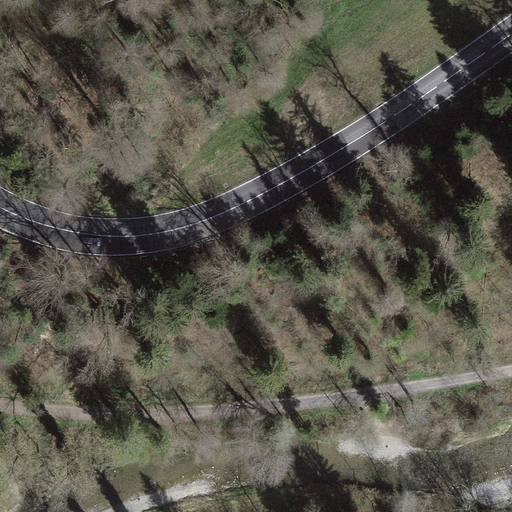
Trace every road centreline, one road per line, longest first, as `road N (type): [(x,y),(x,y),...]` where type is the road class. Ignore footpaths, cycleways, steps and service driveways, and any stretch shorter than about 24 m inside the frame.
road 1 (tertiary): [(0,205),(70,232),(122,236),(178,227),(314,165),(511,33)]
road 2 (track): [(511,371),(246,411),(88,416),(0,407)]
